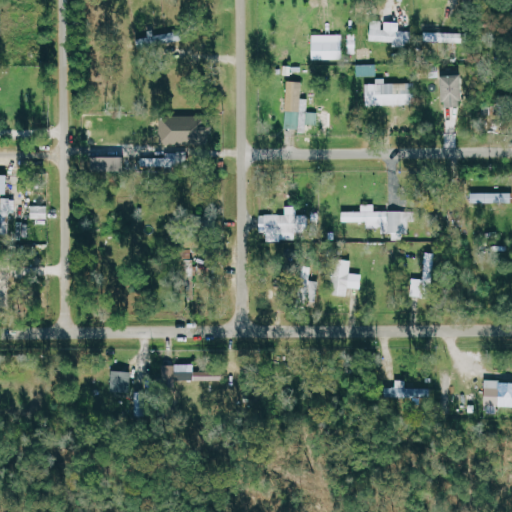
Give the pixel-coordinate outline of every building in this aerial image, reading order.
[(395,45),(412,45),(412,31),(401,30),(401,22),(385,21),(385,23),(372,23),(372,41),(395,41),(395,45)] [(473,43),(473,32),(426,31),(426,42),(473,43)] [(344,34),(313,35),(314,60),(344,59),(344,34)] [(357,53),(357,34),(350,34),(349,53),(357,53)] [(358,77),(378,76),(378,64),(358,64),(358,77)] [(466,106),(465,74),(445,74),(446,106),(466,106)] [(287,129),(318,130),(319,117),(309,117),(310,99),(304,98),(304,81),(289,81),(287,129)] [(368,105),(418,104),(417,82),(368,83),(368,105)] [(162,144),(212,144),(212,132),(213,132),(213,123),(206,123),(206,116),(162,116),(162,144)] [(122,156),(96,156),(96,171),(122,170),(122,156)] [(10,174),(0,174),(0,193),(9,194),(10,174)] [(511,202),(511,192),(475,193),(475,203),(511,202)] [(0,233),(10,234),(11,211),(16,211),(17,198),(0,197),(0,233)] [(33,219),(49,218),(49,205),(33,205),(33,219)] [(282,215),(281,239),(296,240),(297,232),(310,232),(311,215),(298,214),(299,206),(287,206),(287,215),(282,215)] [(435,252),(425,252),(424,279),(413,278),(413,297),(434,297),(435,252)] [(353,259),(335,259),(333,295),(350,296),(351,288),(363,288),(364,273),(353,273),(353,259)] [(319,295),(321,281),(311,280),(309,294),(319,295)] [(176,371),(176,365),(162,365),(163,381),(223,380),(223,371),(176,371)] [(129,392),(130,371),(112,371),(112,392),(129,392)] [(388,397),(431,398),(431,389),(406,388),(407,380),(395,380),(394,387),(388,387),(388,397)] [(511,381),(486,381),(486,405),(511,405),(511,381)]
